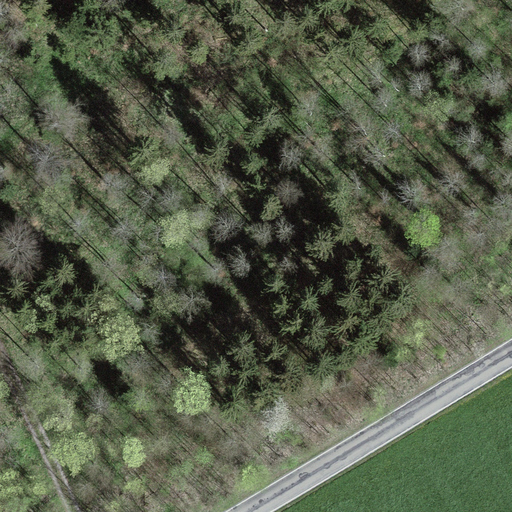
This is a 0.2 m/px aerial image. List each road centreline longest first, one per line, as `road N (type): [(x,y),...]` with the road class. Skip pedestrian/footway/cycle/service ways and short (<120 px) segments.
road 1 (tertiary): [(511,354),(252,511)]
road 2 (track): [(0,361),(71,511)]
